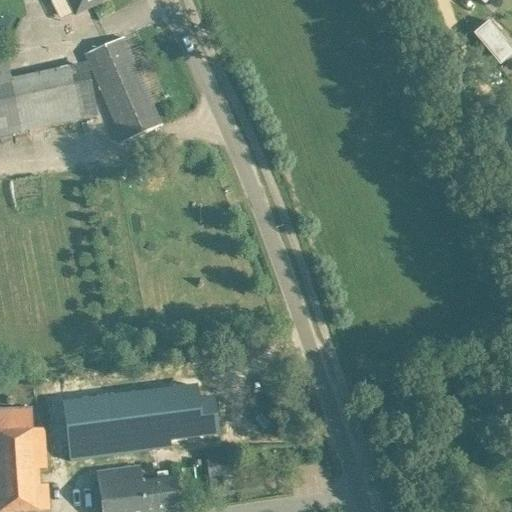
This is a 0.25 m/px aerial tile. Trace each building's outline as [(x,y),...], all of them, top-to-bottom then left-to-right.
[(65,0),(74,16),(105,0),(65,0)] [(511,51),(488,22),(473,34),(499,66),(511,54),(511,51)] [(123,38),(84,55),(123,143),(161,127),(123,38)] [(7,63),(0,64),(0,136),(97,115),(87,68),(11,84),(7,63)] [(196,385),(61,403),(68,461),(170,449),(170,441),(185,440),(218,435),(214,397),(197,399),(196,385)] [(0,511),(16,511),(48,510),(47,485),(38,485),(37,469),(46,469),(43,428),(32,429),(31,408),(0,409),(0,511)] [(216,449),(205,451),(207,470),(219,468),(233,466),(230,447),(216,449)] [(97,473),(101,502),(102,511),(174,511),(179,511),(174,478),(140,482),(138,467),(97,473)]
